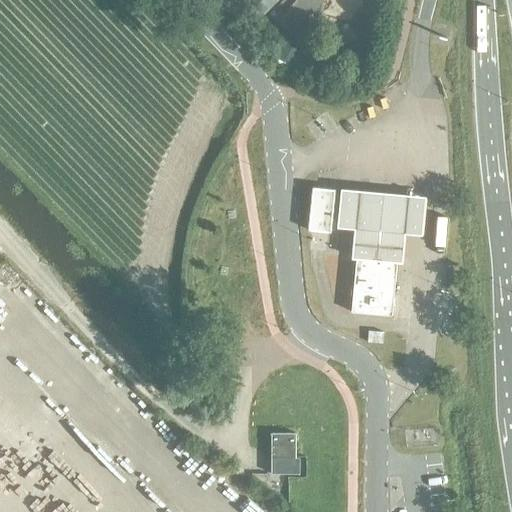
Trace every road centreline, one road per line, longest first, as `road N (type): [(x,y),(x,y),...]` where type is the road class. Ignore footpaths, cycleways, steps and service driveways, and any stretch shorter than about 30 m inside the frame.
road 1 (tertiary): [(375,511),(374,398),(353,363),(317,340),(294,311),(271,99),(175,0)]
road 2 (primary): [(487,0),(492,149),(511,333)]
